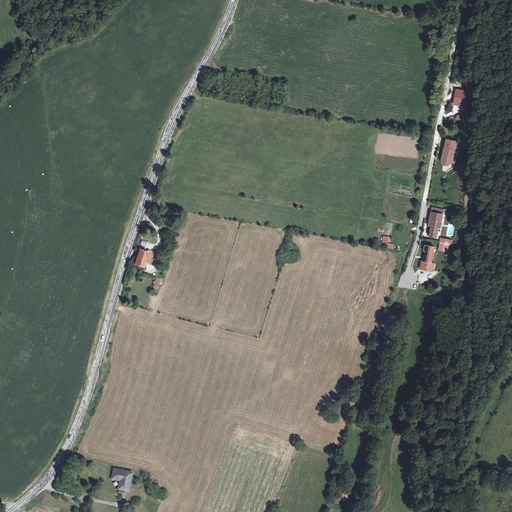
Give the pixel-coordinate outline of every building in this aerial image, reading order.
[(459,105),(465,106),(467,99),(460,97),(459,105)] [(452,163),(453,158),(454,151),(455,146),(455,141),(446,140),(443,161),(445,165),(449,165),(452,163)] [(429,226),(431,226),(430,235),(437,236),(439,224),(441,225),(442,221),(444,209),(432,207),(429,226)] [(389,237),(383,236),(381,246),(393,248),(394,244),(388,243),(389,237)] [(449,245),(452,246),(454,239),(442,237),(441,243),(445,243),(446,241),(450,242),(449,245)] [(425,261),(422,260),(421,268),(434,270),(435,263),(432,262),(435,247),(426,245),(425,251),(427,251),(425,261)] [(150,252),(140,249),(136,265),(145,267),(146,263),(150,252)] [(113,479),(121,481),(119,488),(130,491),(133,474),(115,470),(113,479)]
